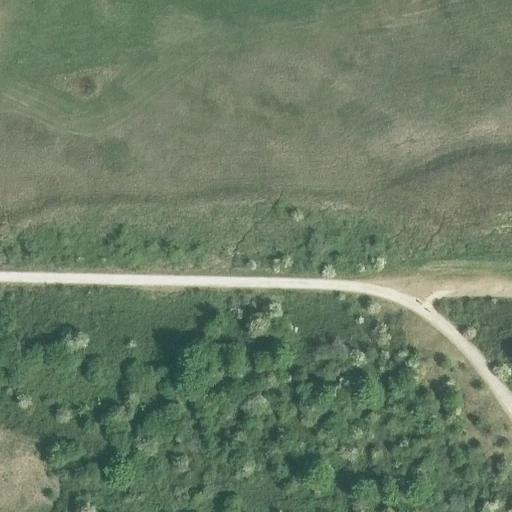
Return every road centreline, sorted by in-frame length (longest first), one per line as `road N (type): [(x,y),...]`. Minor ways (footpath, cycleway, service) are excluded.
road 1 (track): [(0,277),(389,293)]
road 2 (track): [(389,293),(426,310),(466,346),(511,407)]
road 3 (track): [(389,293),(422,276),(511,272)]
